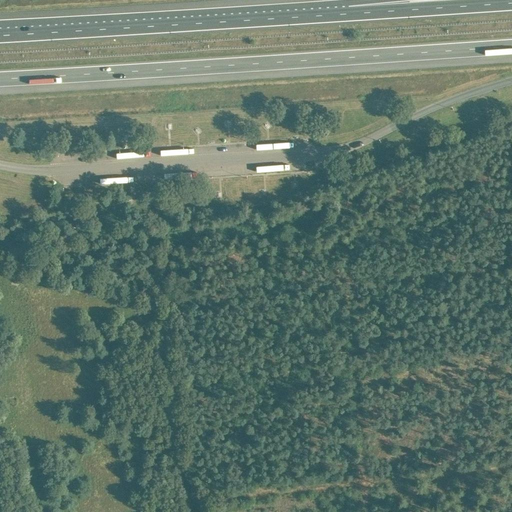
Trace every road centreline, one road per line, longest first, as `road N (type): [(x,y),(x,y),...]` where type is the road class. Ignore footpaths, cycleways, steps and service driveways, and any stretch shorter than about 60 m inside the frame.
road 1 (motorway): [(511,1),(0,34)]
road 2 (motorway): [(0,77),(511,46)]
